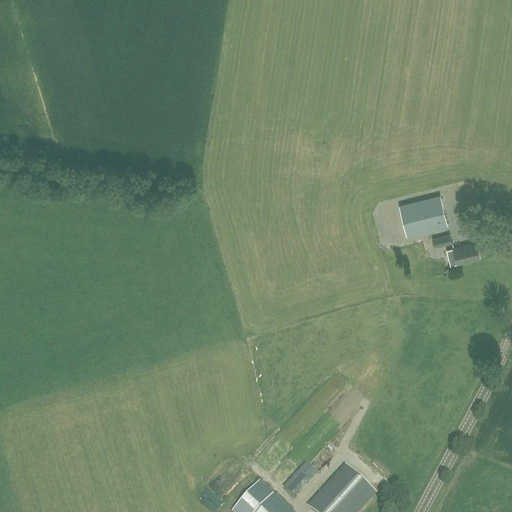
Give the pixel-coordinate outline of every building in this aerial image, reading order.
[(375,210),(389,204),(384,193),(370,199),(375,210)] [(447,225),(440,196),(399,206),(406,235),(447,225)] [(451,243),(449,235),(432,239),(434,247),(451,243)] [(458,264),(480,258),(476,243),(454,249),(458,264)] [(336,430),(359,403),(350,395),(327,422),(336,430)] [(316,403),(296,421),(306,432),(326,414),(316,403)] [(317,436),(324,442),(333,433),(326,427),(317,436)] [(322,470),(335,456),(329,452),(317,465),(322,470)] [(309,461),(286,485),(297,495),(320,471),(309,461)] [(346,466),(309,507),(313,511),(359,511),(376,494),(346,466)] [(232,511),(294,511),(260,481),(232,511)]
